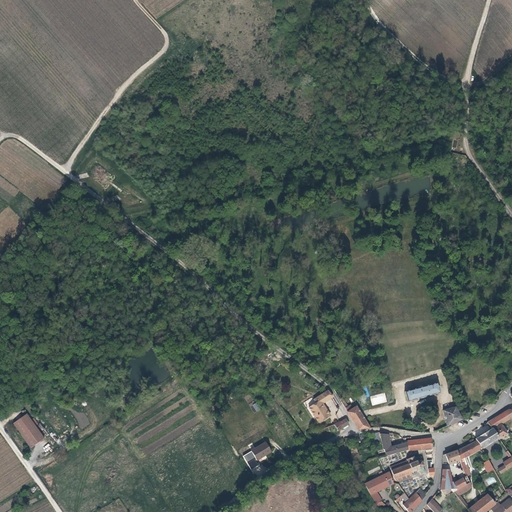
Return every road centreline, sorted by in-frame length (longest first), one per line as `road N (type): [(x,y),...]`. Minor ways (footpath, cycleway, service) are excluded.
road 1 (unclassified): [(320,378),(17,135)]
road 2 (track): [(138,0),(168,33),(164,51),(132,76),(65,170)]
road 3 (track): [(511,56),(482,83),(465,87),(429,67),(368,0)]
